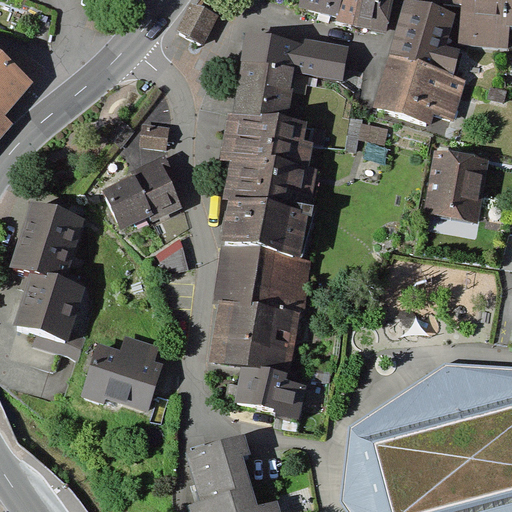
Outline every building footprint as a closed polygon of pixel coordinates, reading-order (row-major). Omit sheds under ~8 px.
[(300,0),(299,8),(337,15),(335,21),(386,31),(392,0),(300,0)] [(511,35),(511,0),(461,0),(458,48),(505,52),(504,35),(511,35)] [(452,23),(403,9),(371,120),(448,139),(461,89),(451,87),(458,60),(444,57),(452,23)] [(204,50),(216,24),(188,11),(177,38),(204,50)] [(343,91),(347,53),(241,41),(216,262),(210,373),(239,377),(234,413),(305,431),(306,392),(282,388),(317,170),(306,168),(310,145),(300,143),(308,88),(343,91)] [(0,142),(8,133),(1,129),(33,93),(0,70),(0,142)] [(135,132),(119,119),(105,137),(120,149),(135,132)] [(167,150),(170,128),(142,125),(139,146),(167,150)] [(165,156),(133,172),(134,174),(153,215),(149,217),(152,222),(183,207),(168,176),(173,173),(165,156)] [(478,228),(486,166),(434,160),(426,222),(478,228)] [(153,215),(134,174),(102,189),(122,230),(149,217),(153,215)] [(62,295),(84,224),(34,209),(12,280),(25,284),(62,295)] [(190,271),(181,239),(155,257),(165,277),(190,271)] [(62,295),(25,284),(10,331),(67,349),(82,302),(62,295)] [(163,369),(90,353),(78,405),(151,421),(163,369)] [(511,511),(511,365),(471,363),(444,361),(349,424),(339,499),(347,511),(511,511)]
